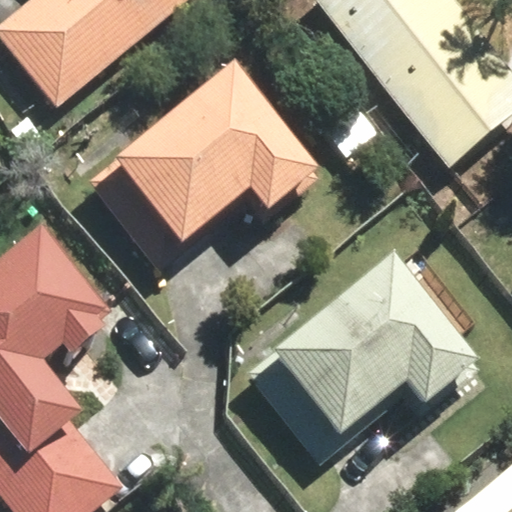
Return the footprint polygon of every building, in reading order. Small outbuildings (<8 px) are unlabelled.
[(0,33),(0,59),(50,121),(198,0),(40,0),(41,1),(0,33)] [(511,125),(511,101),(429,0),(307,0),(298,8),(441,183),(511,125)] [(229,77),(82,196),(154,284),(239,215),(257,238),(315,191),(274,142),(279,138),(229,77)] [(383,273),(241,388),(314,477),(397,410),(413,429),(471,382),(383,273)] [(0,293),(0,511),(101,511),(118,499),(27,387),(57,364),(0,293)] [(511,511),(511,480),(473,511),(511,511)]
